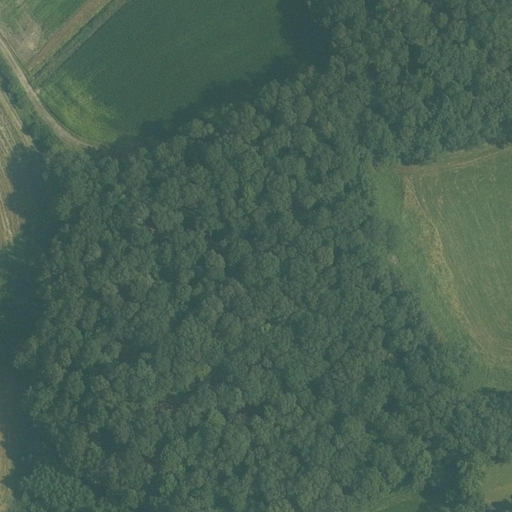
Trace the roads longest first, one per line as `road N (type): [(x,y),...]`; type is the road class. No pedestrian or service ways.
road 1 (track): [(475,511),(461,410),(384,247),(344,78)]
road 2 (track): [(0,86),(47,157),(109,174),(152,165),(344,78)]
road 3 (track): [(50,275),(36,370),(15,403),(18,511)]
road 4 (track): [(0,275),(50,275),(57,257),(58,219),(38,149)]
road 5 (track): [(344,78),(511,64)]
